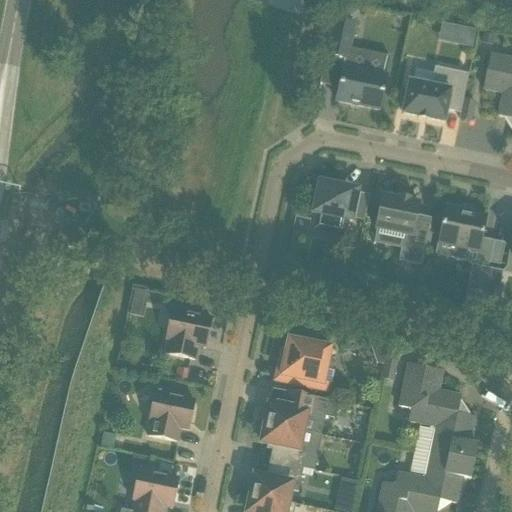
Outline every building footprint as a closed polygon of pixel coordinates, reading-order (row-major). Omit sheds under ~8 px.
[(336,103),(379,112),(386,77),(385,77),(389,59),(349,51),(354,26),(334,21),(326,57),(345,61),(336,103)] [(462,29),(460,37),(465,44),(474,46),(477,32),(462,29)] [(482,35),(480,45),(492,47),(494,38),(482,35)] [(511,60),(489,56),(486,72),(482,92),(502,96),(498,118),(511,121),(511,137),(511,139),(511,60)] [(429,121),(444,124),(446,112),(459,115),(458,120),(459,120),(463,102),(468,76),(450,72),(450,74),(436,71),(432,89),(409,84),(403,116),(418,119),(417,120),(420,121),(420,119),(426,120),(426,122),(428,122),(429,121)] [(459,120),(471,123),(475,105),(463,102),(459,120)] [(313,232),(344,238),(348,220),(352,221),(358,192),(319,184),(312,215),(316,216),(313,232)] [(398,262),(421,267),(431,220),(417,217),(419,205),(409,203),(410,201),(399,199),(398,201),(381,198),(374,231),(403,237),(398,262)] [(452,261),(467,264),(470,252),(478,253),(485,218),(474,216),(475,212),(446,206),(444,218),(442,218),(440,228),(441,229),(438,245),(454,249),(452,261)] [(295,218),(292,233),(307,236),(310,222),(295,218)] [(463,315),(478,319),(481,300),(487,270),(471,266),(465,297),(467,297),(463,315)] [(329,267),(326,285),(339,288),(341,288),(344,270),(343,270),(329,267)] [(481,300),(496,303),(503,273),(487,270),(481,300)] [(164,356),(194,362),(197,348),(205,350),(211,320),(190,316),(191,313),(172,309),(165,342),(167,342),(164,356)] [(330,350),(326,349),(326,348),(325,347),(323,345),(321,344),(319,343),(316,343),(314,344),(313,344),(312,344),(310,345),(288,341),(285,352),(280,351),(273,383),(329,394),(333,373),(326,372),(330,350)] [(381,379),(393,382),(397,364),(385,361),(381,379)] [(443,373),(407,366),(398,409),(407,411),(410,415),(408,424),(432,429),(435,433),(430,455),(426,477),(421,480),(397,475),(395,484),(391,487),(382,485),(376,511),(436,511),(438,505),(442,503),(456,506),(462,479),(470,481),(474,464),(477,447),(469,445),(475,419),(460,416),(458,412),(461,397),(438,393),(443,373)] [(177,370),(174,381),(184,383),(187,372),(177,370)] [(147,438),(177,444),(180,431),(188,432),(194,403),(173,398),(174,395),(155,391),(148,424),(150,424),(147,438)] [(265,426),(322,438),(321,437),(325,418),(333,419),(337,404),(290,394),(287,406),(275,404),(274,409),(268,407),(265,426)] [(302,470),(314,473),(322,438),(265,426),(261,444),(267,446),(266,450),(277,453),(275,465),(302,470)] [(103,435),(100,447),(112,449),(115,438),(103,435)] [(250,496),(287,504),(290,492),(298,494),(302,470),(275,465),(273,477),(261,474),(260,479),(254,478),(250,496)] [(120,511),(163,511),(164,509),(172,511),(178,481),(157,476),(158,473),(139,469),(132,502),(134,503),(131,511),(123,511),(120,511)] [(337,511),(352,511),(358,481),(343,479),(337,511)] [(293,511),(295,506),(287,504),(250,496),(246,511),(293,511)]
